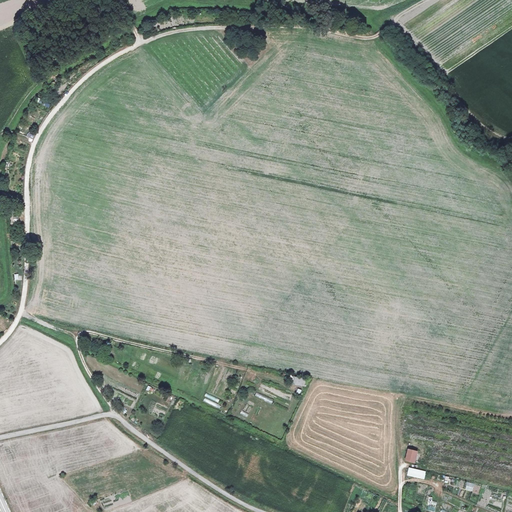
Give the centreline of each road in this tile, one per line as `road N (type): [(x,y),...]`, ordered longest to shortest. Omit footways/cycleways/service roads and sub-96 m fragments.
road 1 (track): [(511,137),(480,118),(400,34),(386,30),(349,36),(278,25),(148,38),(72,89),(29,155),(26,280),(20,311),(0,342)]
road 2 (track): [(78,335),(284,378)]
road 3 (track): [(106,415),(261,511)]
road 4 (track): [(399,511),(396,392)]
